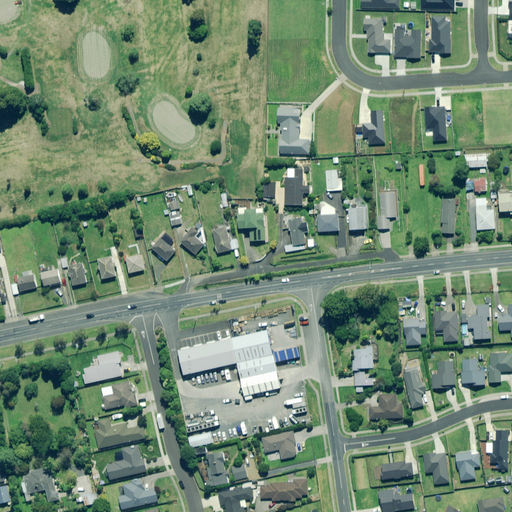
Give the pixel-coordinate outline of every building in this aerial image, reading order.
[(361,0),(361,8),(399,8),(398,0),(361,0)] [(421,0),(421,9),(454,9),(453,0),(421,0)] [(430,40),(430,52),(440,52),(440,54),(450,54),(450,39),(450,21),(445,21),(445,17),(433,17),(433,40),(430,40)] [(369,52),(389,52),(389,40),(383,40),(383,34),(383,19),(365,19),(364,30),(367,30),(367,38),(369,38),(369,52)] [(403,29),(395,29),(395,56),(407,57),(407,58),(420,58),(421,30),(412,30),(412,36),(403,36),(403,29)] [(447,140),(445,106),(425,108),(426,128),(433,128),(434,141),(447,140)] [(281,123),(279,153),(310,154),(311,140),(298,139),(300,109),(278,109),(277,123),(281,123)] [(385,143),(382,110),(371,112),(372,123),(362,124),(363,137),(368,136),(369,145),(385,143)] [(487,167),(487,154),(465,155),(466,168),(487,167)] [(296,177),(287,176),(287,203),(305,204),(305,193),(312,193),(312,184),(305,184),(306,168),(297,168),(296,177)] [(338,179),(337,171),(327,171),(328,191),(343,190),(342,179),(338,179)] [(486,191),(485,180),(475,180),(476,192),(486,191)] [(275,200),(276,183),(265,183),(265,200),(275,200)] [(397,217),(396,192),(380,193),(382,216),(378,216),(379,229),(391,229),(390,218),(397,217)] [(511,192),(500,193),(501,212),(511,211),(511,215),(511,214),(511,192)] [(456,199),(443,199),(442,233),(455,234),(456,199)] [(487,211),(486,199),(476,199),(478,230),(495,229),(494,210),(487,211)] [(336,209),(322,200),(322,215),(319,216),(319,232),(340,231),(339,215),(336,215),(336,209)] [(350,230),(368,229),(367,205),(358,205),(358,202),(355,203),(355,200),(344,200),(344,204),(350,204),(350,210),(349,210),(350,230)] [(180,209),(178,202),(170,204),(171,211),(180,209)] [(247,208),(240,208),(240,215),(238,215),(239,229),(250,228),(251,242),(266,241),(264,209),(247,210),(247,208)] [(293,220),(292,215),(283,216),(285,229),(289,228),(290,232),(292,231),(294,245),(286,246),(287,252),(306,249),(303,219),(293,220)] [(182,224),(180,217),(172,219),(173,226),(182,224)] [(231,241),(227,227),(213,231),(219,253),(239,248),(237,239),(231,241)] [(196,255),(198,252),(202,256),(206,252),(204,250),(207,246),(205,245),(195,237),(199,233),(193,228),(181,242),(196,255)] [(178,250),(161,236),(152,247),(169,261),(178,250)] [(145,269),(142,253),(126,257),(130,273),(145,269)] [(118,275),(113,255),(98,258),(103,279),(118,275)] [(88,282),(83,261),(68,265),(73,285),(88,282)] [(59,268),(42,272),(44,285),(62,282),(59,268)] [(38,287),(34,273),(18,278),(22,291),(38,287)] [(490,318),(490,305),(478,306),(478,317),(468,317),(469,329),(474,328),(475,340),(492,339),(491,331),(488,331),(487,318),(490,318)] [(511,337),(511,305),(509,305),(509,315),(500,315),(500,331),(511,331),(511,337)] [(458,312),(435,313),(436,331),(444,330),(445,342),(459,341),(458,312)] [(419,323),(419,320),(404,320),(405,335),(407,335),(407,346),(422,345),(421,334),(427,334),(426,322),(419,323)] [(265,329),(224,338),(230,364),(237,394),(277,385),(265,329)] [(224,338),(175,349),(181,375),(230,364),(224,338)] [(356,361),(353,361),(354,371),(355,371),(356,386),(374,385),(373,380),(366,381),(365,369),(374,368),(373,347),(367,348),(367,349),(355,350),(356,361)] [(120,362),(118,352),(99,357),(101,365),(85,369),(86,374),(84,375),(86,384),(122,376),(119,363),(120,362)] [(511,355),(507,356),(507,354),(490,355),(490,366),(489,366),(490,383),(501,382),(501,372),(511,371),(511,355)] [(477,360),(462,360),(462,374),(460,374),(461,384),(468,384),(468,386),(485,385),(484,371),(477,372),(477,360)] [(431,376),(433,390),(448,388),(448,387),(455,386),(452,362),(437,363),(438,375),(431,376)] [(422,400),(421,396),(424,395),(424,393),(426,392),(424,383),(421,384),(418,371),(403,374),(412,409),(424,406),(422,400)] [(132,394),(129,382),(112,386),(114,395),(103,397),(106,410),(125,405),(125,408),(137,406),(135,393),(132,394)] [(396,407),(395,395),(379,396),(379,407),(369,408),(370,420),(403,418),(403,406),(396,407)] [(99,448),(131,442),(131,444),(141,442),(140,440),(146,439),(144,427),(129,430),(128,423),(112,427),(110,420),(98,423),(100,430),(95,431),(99,448)] [(294,457),(296,453),(294,444),(296,444),(296,442),(293,431),(261,438),(265,454),(279,451),(281,460),(294,457)] [(508,431),(497,431),(496,441),(494,441),(494,453),(491,453),(491,464),(499,464),(499,470),(507,471),(508,431)] [(214,442),(212,432),(190,438),(192,448),(214,442)] [(141,460),(138,447),(122,450),(124,461),(114,463),(115,464),(107,466),(110,480),(146,472),(144,459),(141,460)] [(226,464),(224,452),(208,456),(211,468),(208,468),(211,481),(207,482),(208,488),(229,483),(225,464),(226,464)] [(471,452),(454,455),(457,471),(459,471),(461,482),(476,479),(474,468),(480,467),(478,455),(472,456),(471,452)] [(449,483),(445,453),(424,456),(426,474),(433,473),(434,485),(449,483)] [(412,463),(406,464),(406,462),(381,466),(383,480),(414,476),(412,463)] [(248,477),(245,464),(233,467),(236,480),(248,477)] [(58,491),(52,467),(32,472),(33,476),(25,477),(26,483),(23,484),(25,495),(46,490),(49,502),(60,500),(58,491)] [(272,499),(272,502),(295,502),(295,498),(302,498),(302,496),(309,495),(308,479),(295,479),(295,482),(271,483),(272,486),(260,486),(261,499),(272,499)] [(145,491),(142,481),(123,485),(126,496),(119,497),(122,510),(158,501),(155,489),(145,491)] [(245,511),(245,507),(248,507),(246,500),(254,499),(251,486),(219,493),(222,506),(225,505),(227,511),(226,511),(245,511)] [(0,503),(10,502),(7,487),(0,488),(0,503)] [(393,490),(378,493),(380,506),(382,505),(382,511),(394,511),(415,509),(412,495),(400,496),(400,495),(394,496),(393,490)] [(84,501),(85,507),(97,505),(96,500),(98,500),(96,491),(82,493),(83,496),(76,497),(78,503),(84,501)] [(505,511),(503,498),(478,502),(479,511),(505,511)]
